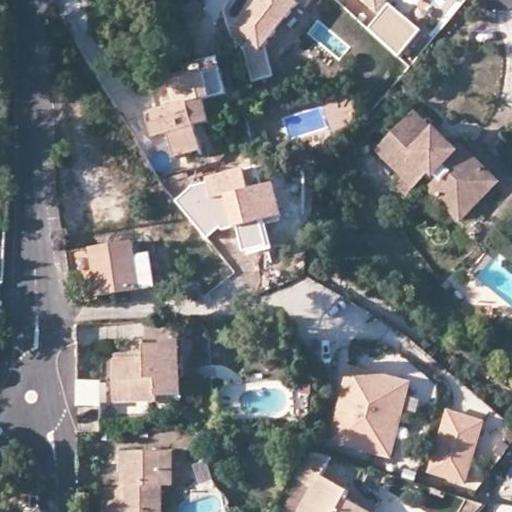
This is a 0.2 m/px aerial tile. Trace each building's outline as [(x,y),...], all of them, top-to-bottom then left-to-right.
[(304,7),(295,0),(264,0),(238,32),(264,54),(304,7)] [(391,0),(361,0),(380,15),(391,0)] [(423,32),(392,6),(370,32),(401,58),(423,32)] [(200,151),(194,126),(189,105),(205,101),(226,96),(217,59),(186,66),(188,79),(172,84),(177,107),(148,114),(155,138),(169,135),(175,157),(200,151)] [(189,105),(194,126),(209,123),(205,101),(189,105)] [(417,117),(409,126),(425,142),(434,134),(417,117)] [(425,142),(409,126),(381,154),(415,188),(430,174),(438,182),(430,190),(462,221),(489,194),(494,198),(511,180),(472,141),(457,153),(436,133),(434,134),(425,142)] [(192,187),(176,201),(206,238),(218,229),(238,227),(243,251),(270,246),(265,221),(284,216),(275,183),(250,189),(245,168),(224,170),(225,174),(207,177),(209,183),(192,187)] [(511,190),(511,179),(511,180),(494,198),(499,204),(511,190)] [(511,190),(499,204),(511,216),(511,190)] [(108,196),(89,203),(96,222),(115,215),(108,196)] [(138,245),(95,251),(102,298),(134,293),(159,290),(154,256),(140,259),(138,245)] [(180,325),(149,325),(149,342),(174,342),(180,342),(180,325)] [(147,362),(117,362),(117,405),(157,404),(157,396),(183,396),(182,378),(175,378),(174,342),(149,342),(147,342),(147,347),(147,353),(147,362)] [(117,354),(117,362),(147,362),(147,353),(117,354)] [(358,381),(361,371),(351,368),(345,389),(354,392),(358,381)] [(345,389),(340,406),(399,425),(411,387),(361,371),(358,381),(354,392),(345,389)] [(102,382),(79,382),(79,405),(103,405),(102,382)] [(157,396),(157,404),(183,404),(183,396),(157,396)] [(329,441),(389,459),(399,425),(340,406),(329,441)] [(467,484),(485,424),(450,414),(432,474),(467,484)] [(333,460),(313,453),(297,480),(315,490),(302,511),(365,511),(347,501),(350,493),(323,478),(333,460)] [(164,511),(165,488),(174,488),(174,454),(122,454),(122,469),(121,490),(105,490),(104,511),(164,511)] [(289,511),(302,511),(315,490),(297,480),(281,506),(289,511)]
